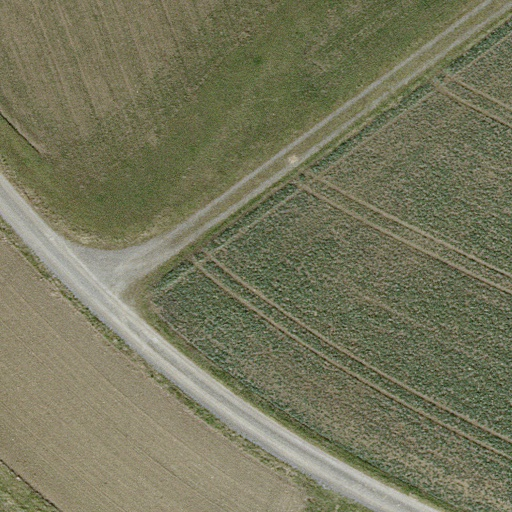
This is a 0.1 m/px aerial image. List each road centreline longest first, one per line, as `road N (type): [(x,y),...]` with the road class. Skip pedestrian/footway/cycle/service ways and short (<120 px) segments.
road 1 (track): [(0,185),(96,295),(275,441),(407,511)]
road 2 (track): [(503,0),(96,295)]
